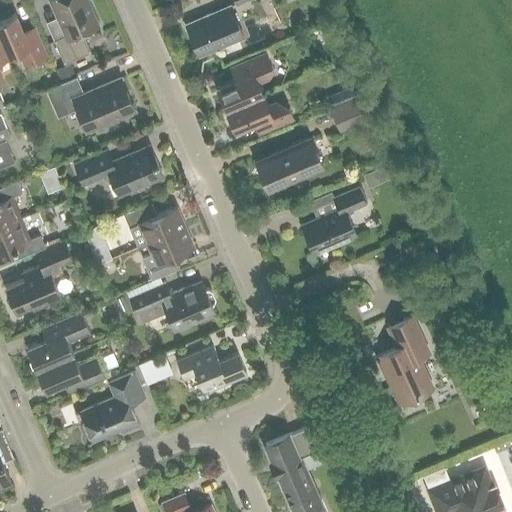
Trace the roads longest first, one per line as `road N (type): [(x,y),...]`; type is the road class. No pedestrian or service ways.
road 1 (residential): [(219,430),(269,409),(286,385),(282,353),(126,0)]
road 2 (residential): [(51,500),(219,430)]
road 3 (residential): [(51,500),(0,379)]
